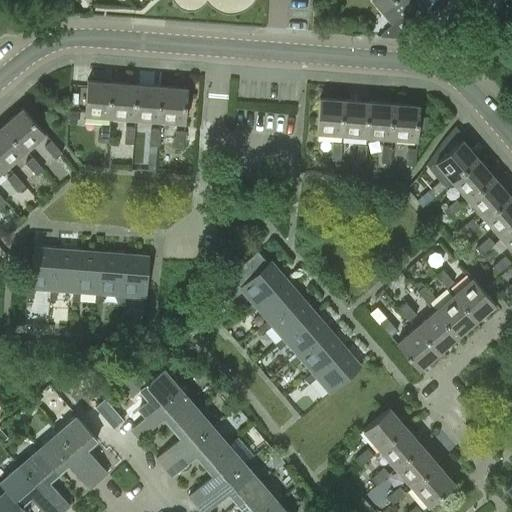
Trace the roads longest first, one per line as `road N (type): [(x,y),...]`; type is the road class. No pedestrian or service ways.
road 1 (residential): [(221,47),(421,63),(449,73),(511,142)]
road 2 (residential): [(0,79),(40,48),(71,37),(221,47)]
road 3 (residential): [(166,237),(202,218),(221,47)]
road 4 (residential): [(414,394),(511,316)]
